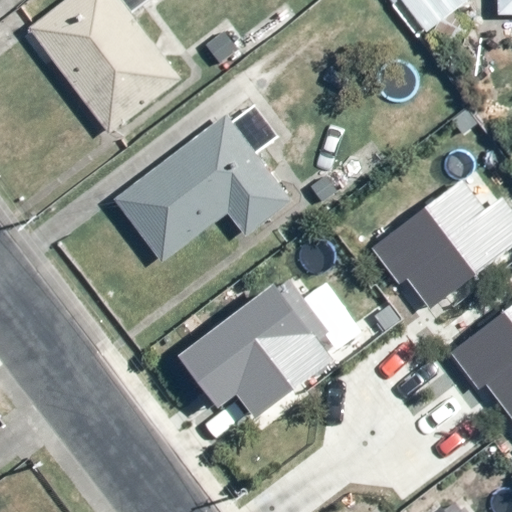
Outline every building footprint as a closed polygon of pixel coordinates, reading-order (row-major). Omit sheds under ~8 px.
[(155,0),(71,0),(36,27),(115,132),(185,79),(136,15),(155,0)] [(366,0),(333,0),(296,26),(312,49),(371,7),(366,0)] [(415,38),(467,0),(393,0),(396,4),(393,6),(415,38)] [(221,22),(201,36),(226,70),(246,55),(221,22)] [(217,125),(206,111),(142,160),(149,169),(116,194),(168,262),(233,212),(252,237),(298,202),(261,154),(285,135),(255,96),(217,125)] [(414,511),(469,511),(507,483),(474,440),(480,435),(502,464),(511,456),(511,427),(488,396),(477,405),(452,372),(361,441),(414,511)]
